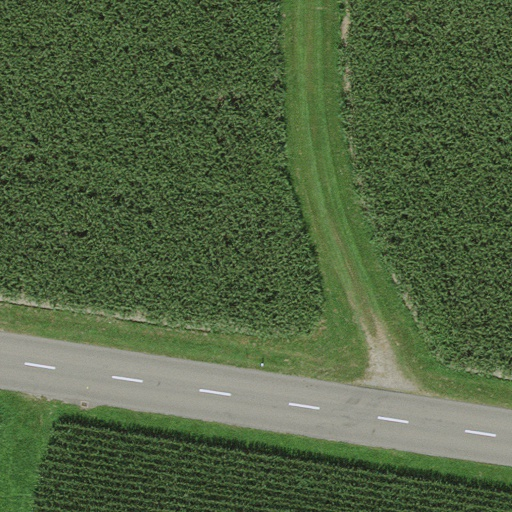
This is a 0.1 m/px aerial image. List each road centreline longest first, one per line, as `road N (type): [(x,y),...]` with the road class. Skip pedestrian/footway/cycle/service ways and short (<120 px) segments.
road 1 (tertiary): [(0,358),(511,441)]
road 2 (track): [(418,427),(329,228),(314,172),(306,114),(314,0)]
